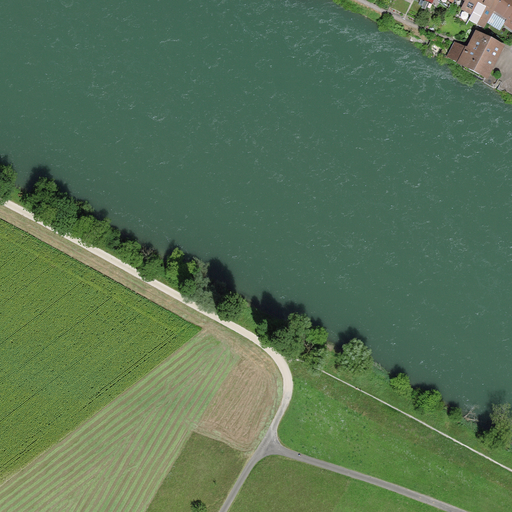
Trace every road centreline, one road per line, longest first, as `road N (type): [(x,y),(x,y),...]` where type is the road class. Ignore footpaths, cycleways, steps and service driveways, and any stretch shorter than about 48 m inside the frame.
road 1 (track): [(0,202),(196,305),(279,360)]
road 2 (track): [(459,511),(262,445)]
